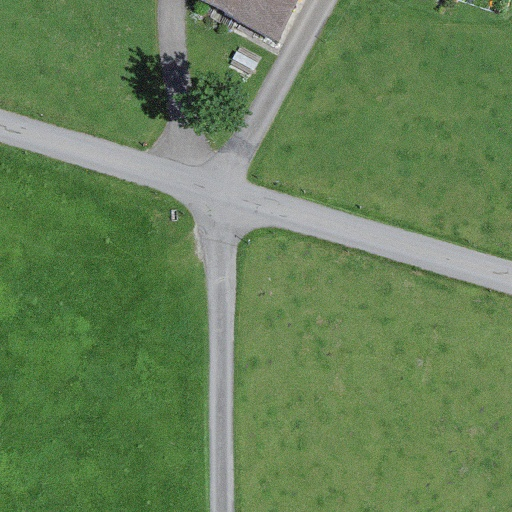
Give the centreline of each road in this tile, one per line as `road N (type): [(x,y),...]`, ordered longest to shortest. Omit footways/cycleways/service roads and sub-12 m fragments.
road 1 (unclassified): [(0,132),(511,283)]
road 2 (track): [(226,199),(229,511)]
